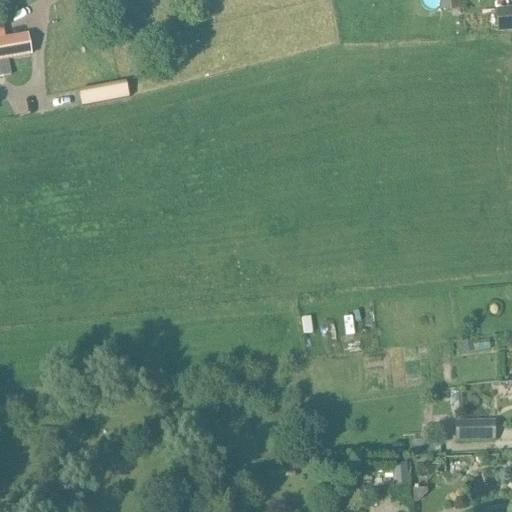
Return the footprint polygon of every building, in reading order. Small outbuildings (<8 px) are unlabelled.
[(440,0),(441,11),(460,10),(458,0),(440,0)] [(499,33),(511,31),(511,10),(497,12),(499,33)] [(0,77),(12,75),(8,59),(30,55),(26,35),(0,40),(0,77)] [(124,83),(92,89),(95,105),(128,99),(125,83),(124,83)] [(310,318),(301,320),(303,336),(312,335),(310,318)] [(472,340),(462,341),(464,353),(473,352),(472,340)] [(488,341),(473,342),(474,353),(490,351),(488,341)] [(460,389),(450,390),(451,399),(461,398),(460,389)] [(495,441),(494,421),(457,422),(457,442),(495,441)] [(299,455),(312,452),(309,431),(297,432),(299,455)] [(409,488),(408,465),(393,466),(394,489),(409,488)] [(377,483),(378,507),(390,507),(389,489),(384,490),(384,483),(377,483)] [(229,487),(224,495),(231,499),(236,491),(229,487)] [(427,490),(413,490),(413,493),(413,504),(418,504),(423,499),(427,495),(427,490)]
